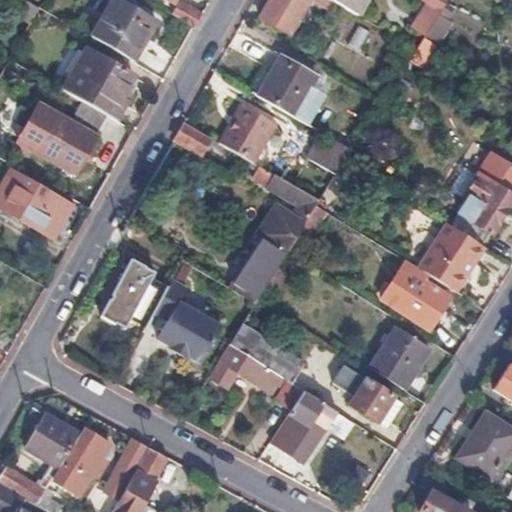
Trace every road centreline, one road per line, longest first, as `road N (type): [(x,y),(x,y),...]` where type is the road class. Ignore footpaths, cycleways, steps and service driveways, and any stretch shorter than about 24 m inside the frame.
road 1 (residential): [(25,362),(227,0)]
road 2 (residential): [(25,362),(314,511)]
road 3 (residential): [(511,294),(372,511)]
